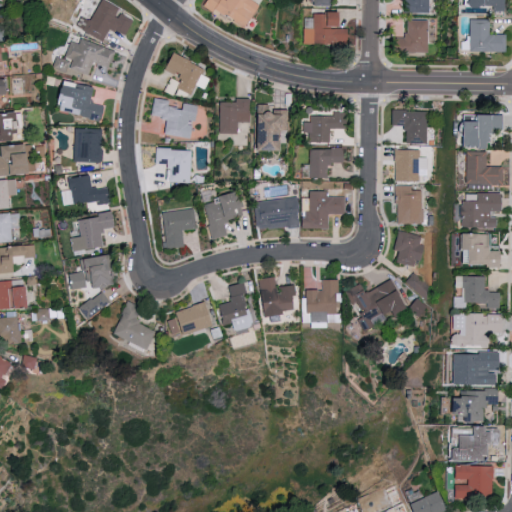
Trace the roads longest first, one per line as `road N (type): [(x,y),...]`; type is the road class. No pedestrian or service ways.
road 1 (tertiary): [(155,0),(215,45),(285,73),(511,84)]
road 2 (residential): [(160,285),(146,275),(127,141),(138,70),(173,0)]
road 3 (residential): [(361,255),(371,238),(370,0)]
road 4 (residential): [(160,285),(258,260),(361,255)]
